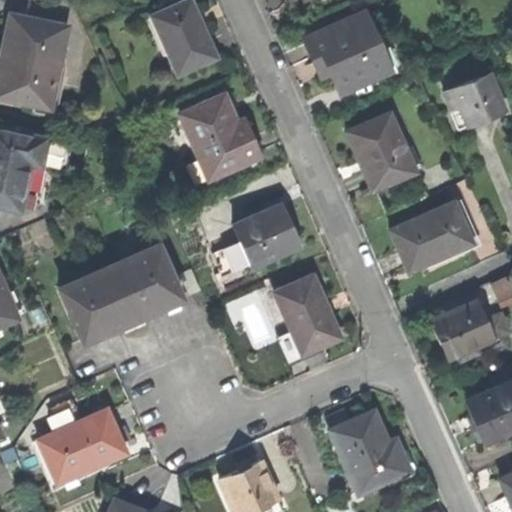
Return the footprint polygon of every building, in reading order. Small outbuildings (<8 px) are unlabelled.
[(192,0),(184,0),(153,13),(178,71),(216,55),(203,25),(192,0)] [(362,13),(301,41),(311,64),(323,59),(329,73),(339,94),(388,72),(362,13)] [(71,29),(15,17),(7,54),(0,84),(0,97),(53,109),(71,29)] [(440,85),(457,126),(508,107),(491,65),(440,85)] [(192,151),(205,181),(261,157),(249,130),(243,117),(236,120),(225,95),(182,113),(198,149),(192,151)] [(358,161),(371,190),(413,172),(387,113),(345,131),(358,161)] [(0,209),(20,215),(23,203),(44,209),(48,192),(43,191),(47,173),(65,178),(72,149),(0,130),(0,209)] [(399,254),(407,272),(433,261),(431,256),(470,240),(454,203),(389,231),(399,254)] [(243,244),(253,267),(300,247),(291,227),(287,228),(284,220),(279,210),(236,228),(243,244)] [(110,266),(133,319),(155,309),(182,298),(159,244),(110,266)] [(223,280),(253,267),(243,244),(213,257),(223,280)] [(110,329),(133,319),(110,266),(61,287),(84,340),(110,329)] [(0,325),(17,319),(0,275),(0,325)] [(277,293),(302,351),(339,335),(325,304),(313,277),(277,293)] [(511,277),(490,287),(498,304),(511,298),(511,277)] [(471,291),(475,300),(483,321),(497,315),(494,306),(498,304),(490,287),(489,283),(471,291)] [(438,343),(445,359),(462,352),(476,346),(491,340),(490,336),(483,321),(475,300),(428,320),(438,343)] [(497,315),(483,321),(490,336),(504,330),(497,315)] [(479,353),(476,346),(462,352),(465,359),(479,353)] [(511,366),(486,378),(492,390),(506,384),(511,398),(511,366)] [(474,423),(482,443),(511,430),(511,398),(506,384),(492,390),(464,402),(474,423)] [(50,421),(54,432),(75,423),(68,407),(53,413),(50,421)] [(39,438),(56,479),(89,466),(90,468),(127,453),(117,430),(108,409),(75,423),(54,432),(39,438)] [(326,429),(354,493),(381,482),(407,471),(398,450),(388,454),(383,442),(369,411),(326,429)] [(393,438),(383,442),(388,454),(398,450),(395,444),(393,438)] [(406,452),(398,450),(407,471),(381,482),(388,487),(410,478),(413,468),(406,452)] [(238,472),(218,480),(232,511),(250,511),(277,500),(260,462),(238,472)] [(508,503),(511,511),(511,475),(499,481),(508,503)] [(135,511),(137,508),(117,499),(111,511),(135,511)]
